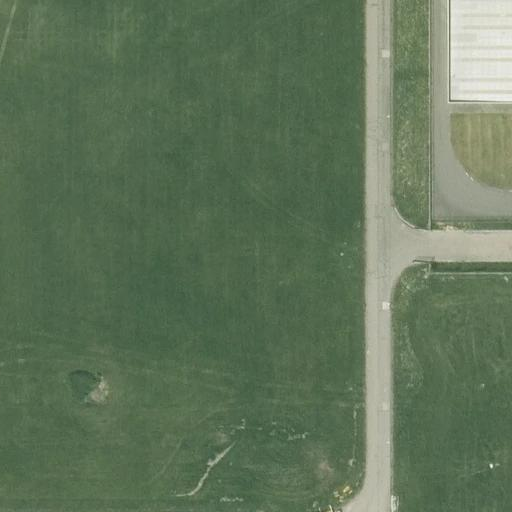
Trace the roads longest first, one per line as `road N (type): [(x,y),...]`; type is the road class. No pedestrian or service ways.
road 1 (unknown): [(511,206),(459,203),(437,185),(433,0)]
road 2 (unknown): [(380,0),(381,250)]
road 3 (unclassified): [(511,250),(381,250)]
